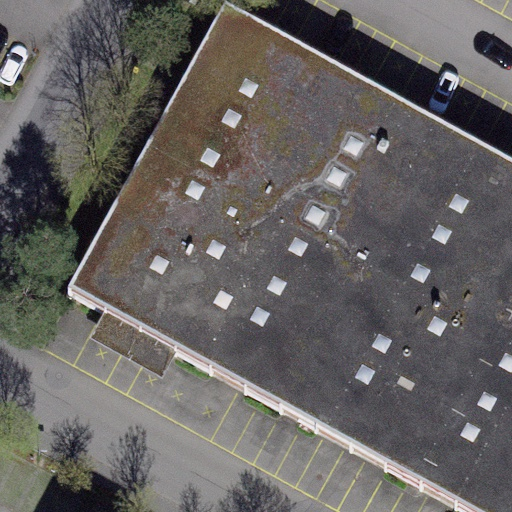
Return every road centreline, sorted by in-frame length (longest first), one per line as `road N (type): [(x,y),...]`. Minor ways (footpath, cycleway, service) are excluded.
road 1 (unclassified): [(0,360),(275,511)]
road 2 (unclassified): [(0,176),(98,0)]
